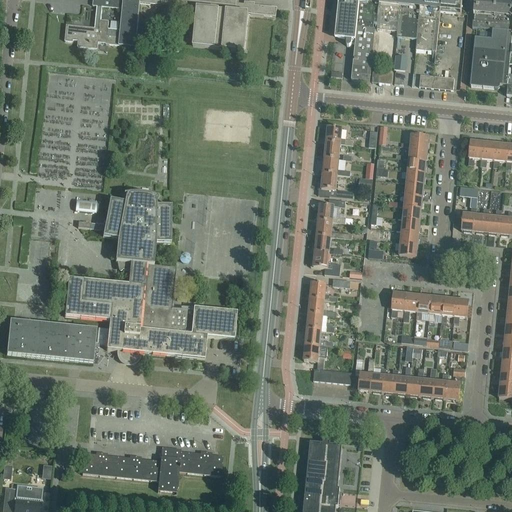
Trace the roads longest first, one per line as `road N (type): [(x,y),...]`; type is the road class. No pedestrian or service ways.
road 1 (residential): [(475,425),(489,258),(440,253),(453,113)]
road 2 (tertiary): [(261,404),(291,96)]
road 3 (residential): [(204,397),(0,378)]
road 4 (residential): [(453,113),(291,96)]
road 5 (residential): [(0,141),(12,1)]
road 6 (residential): [(395,417),(261,404)]
road 7 (residential): [(386,497),(511,510)]
